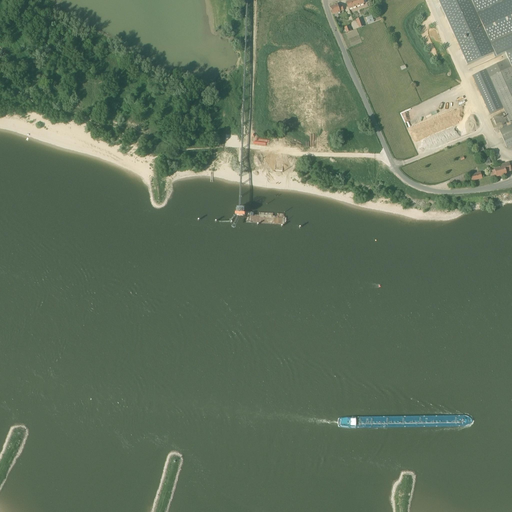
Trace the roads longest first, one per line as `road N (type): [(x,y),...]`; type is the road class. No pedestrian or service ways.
road 1 (unclassified): [(511,185),(442,192),(409,182),(394,167),(325,0)]
road 2 (track): [(225,153),(225,145),(389,156)]
